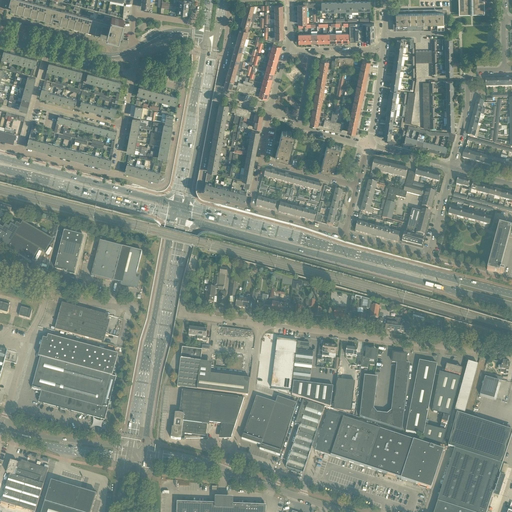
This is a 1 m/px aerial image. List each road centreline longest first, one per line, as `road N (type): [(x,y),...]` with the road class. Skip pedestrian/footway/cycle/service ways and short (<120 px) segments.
road 1 (primary): [(511,295),(185,207)]
road 2 (primary): [(199,223),(511,306)]
road 3 (residential): [(133,73),(183,92),(162,185),(0,144)]
road 4 (unclassified): [(511,357),(261,324)]
road 5 (secondary): [(173,216),(128,449)]
road 6 (secondary): [(145,452),(174,268)]
road 7 (primary): [(175,204),(0,157)]
road 8 (primary): [(0,169),(173,216)]
road 9 (secondary): [(185,207),(216,37)]
road 10 (secondary): [(205,39),(175,204)]
road 11 (residential): [(248,208),(199,190),(217,91)]
road 12 (unclassified): [(226,472),(252,391),(261,324)]
road 13 (unclassified): [(2,429),(49,287)]
road 14 (unclassified): [(261,324),(180,314),(197,257)]
road 15 (residential): [(451,167),(468,72),(504,69)]
road 16 (unclassified): [(346,511),(226,472)]
road 17 (residential): [(109,56),(108,45),(0,16)]
